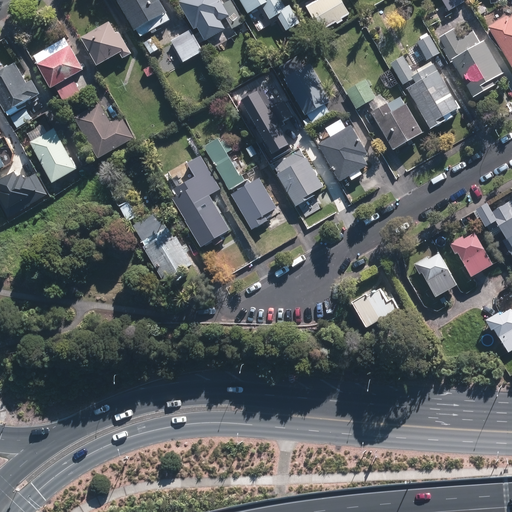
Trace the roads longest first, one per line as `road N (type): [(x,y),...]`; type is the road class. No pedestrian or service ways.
road 1 (primary): [(339,411),(137,429),(95,446),(15,511)]
road 2 (primary): [(58,437),(116,409),(186,393),(257,395),(339,411)]
road 3 (residential): [(511,149),(322,261),(293,292)]
road 4 (primary): [(339,411),(511,430)]
road 5 (motorway): [(343,511),(511,498)]
